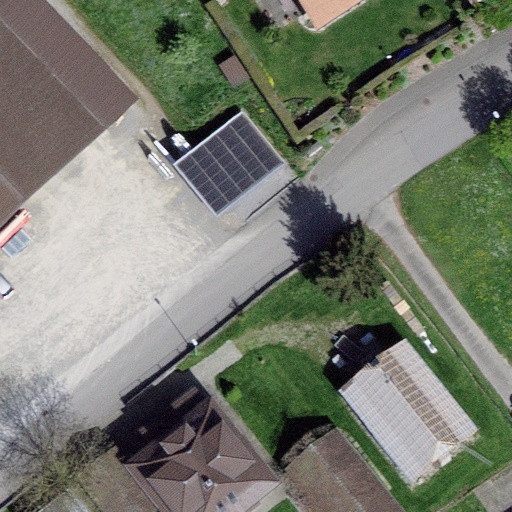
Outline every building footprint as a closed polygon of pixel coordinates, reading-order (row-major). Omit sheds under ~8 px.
[(302,0),(318,23),(352,0),(302,0)] [(0,224),(69,159),(0,86),(0,224)] [(144,474),(175,511),(244,511),(245,511),(238,504),(260,486),(192,402),(151,435),(167,455),(144,474)] [(390,511),(336,443),(296,474),(326,511),(390,511)] [(104,511),(141,511),(151,505),(118,461),(85,486),(104,511)]
